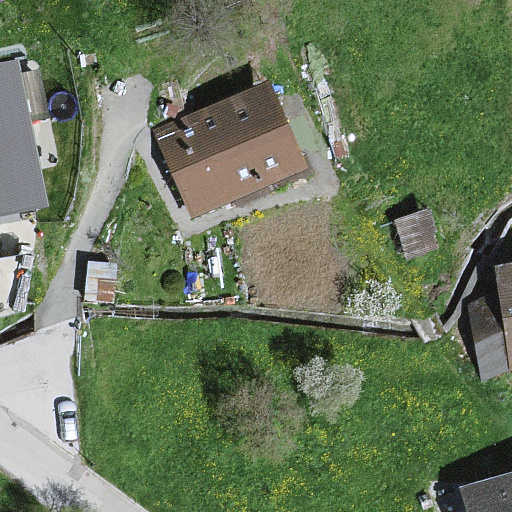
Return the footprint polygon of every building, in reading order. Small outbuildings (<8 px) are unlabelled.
[(0,0),(0,8),(17,0),(0,0)] [(45,62),(0,71),(0,210),(74,195),(45,62)] [(169,129),(203,217),(329,170),(295,81),(169,129)] [(437,208),(401,220),(413,256),(449,243),(437,208)] [(482,363),(507,360),(501,319),(476,323),(482,363)] [(511,511),(511,474),(457,491),(463,511),(511,511)]
